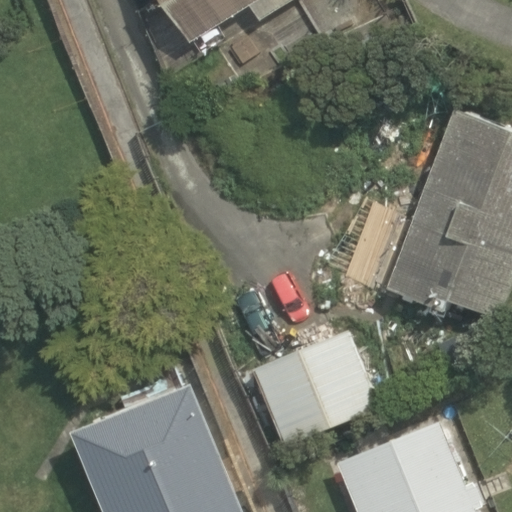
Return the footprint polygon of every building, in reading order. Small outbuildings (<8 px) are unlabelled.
[(167,0),(183,32),(248,0),(252,0),(258,11),(280,0),(167,0)] [(511,293),(511,117),(450,97),(389,283),(449,302),(454,287),(508,305),(511,293)] [(349,326),(254,363),(283,440),(378,403),(349,326)] [(254,511),(195,372),(72,425),(108,511),(254,511)] [(488,511),(444,408),(335,455),(359,511),(488,511)]
